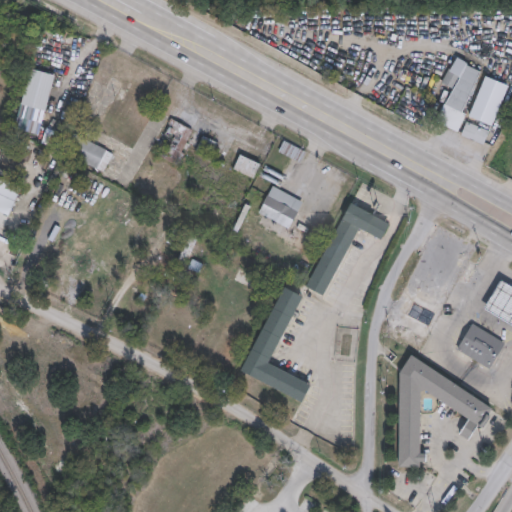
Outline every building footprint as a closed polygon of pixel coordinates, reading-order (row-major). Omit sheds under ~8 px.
[(482,73),(464,114),(467,115),(459,133),(437,124),(446,105),(447,106),(468,66),(482,73)] [(46,111),(55,74),(31,67),(22,105),(46,111)] [(461,75),(454,90),(443,84),(451,70),(461,75)] [(177,165),(194,129),(171,118),(153,154),(177,165)] [(490,132),(485,145),(462,136),(468,123),(490,132)] [(217,141),(203,136),(198,150),(212,155),(217,141)] [(114,152),(85,138),(75,158),(104,172),(114,152)] [(279,151),(300,161),(305,151),(284,140),(279,151)] [(234,169),(255,178),(261,163),(240,154),(234,169)] [(21,186),(0,178),(0,210),(11,214),(21,186)] [(362,178),(414,203),(376,295),(355,471),(220,388),(294,263),(362,178)] [(304,201),(273,185),(268,195),(257,189),(251,201),(261,206),(258,212),(289,228),(293,220),(303,225),(309,214),(300,209),(304,201)] [(460,263),(437,251),(416,295),(440,306),(460,263)] [(511,325),(511,285),(501,279),(483,308),(511,325)] [(456,348),(489,369),(506,342),(472,322),(456,348)] [(399,374),(398,466),(421,466),(422,390),(469,416),(458,434),(469,440),(477,426),(482,428),(495,406),(409,357),(399,374)]
